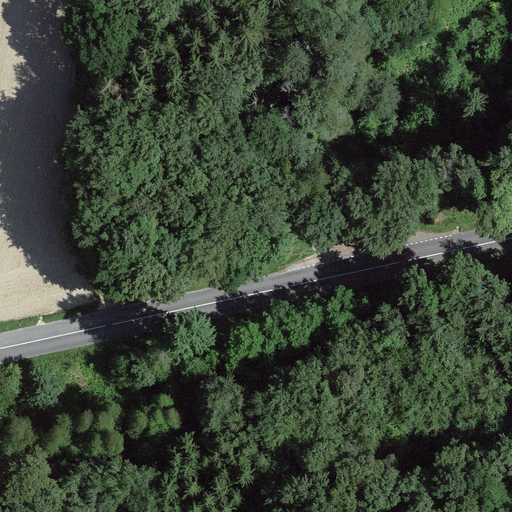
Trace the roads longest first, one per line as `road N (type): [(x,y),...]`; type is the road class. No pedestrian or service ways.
road 1 (tertiary): [(511,237),(0,347)]
road 2 (track): [(356,270),(511,137)]
